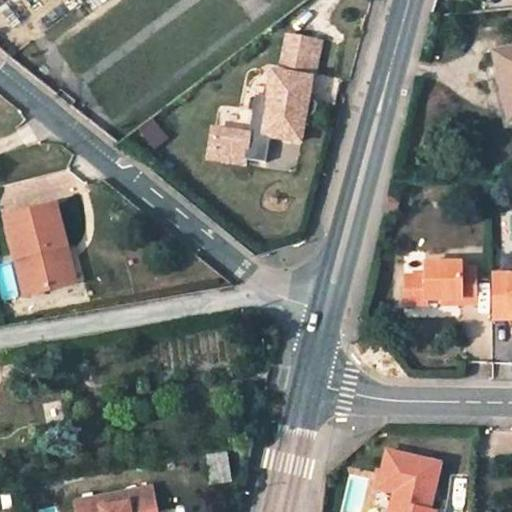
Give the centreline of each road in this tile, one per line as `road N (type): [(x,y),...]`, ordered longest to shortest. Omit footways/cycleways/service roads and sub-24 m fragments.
road 1 (residential): [(263,287),(0,77)]
road 2 (secondary): [(324,307),(407,0)]
road 3 (residential): [(0,339),(256,295),(263,287)]
road 4 (unclassified): [(511,400),(365,397),(307,383)]
road 5 (secondary): [(280,511),(307,383)]
